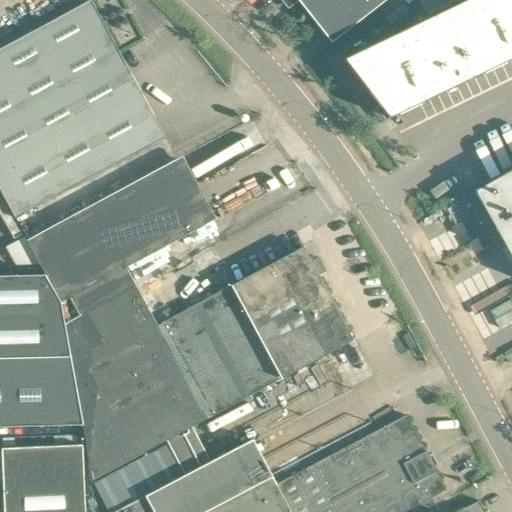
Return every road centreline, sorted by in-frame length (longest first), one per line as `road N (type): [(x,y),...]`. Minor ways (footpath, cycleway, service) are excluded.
road 1 (unclassified): [(511,462),(364,197),(300,108),(197,0)]
road 2 (unknown): [(364,197),(511,119)]
